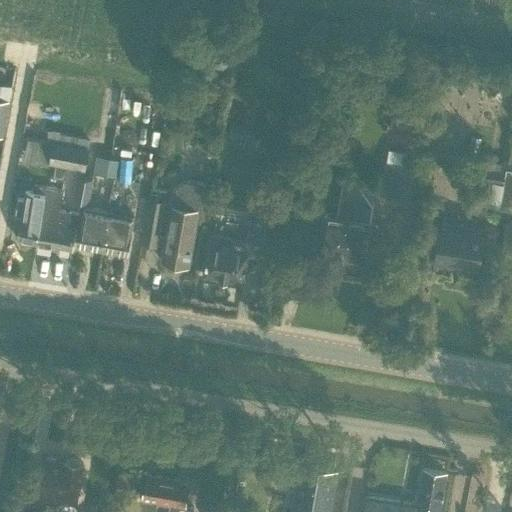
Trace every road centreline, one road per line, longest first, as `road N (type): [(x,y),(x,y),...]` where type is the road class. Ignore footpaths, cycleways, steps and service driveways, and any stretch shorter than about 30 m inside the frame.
road 1 (unclassified): [(511,457),(0,366)]
road 2 (tertiary): [(511,385),(0,297)]
